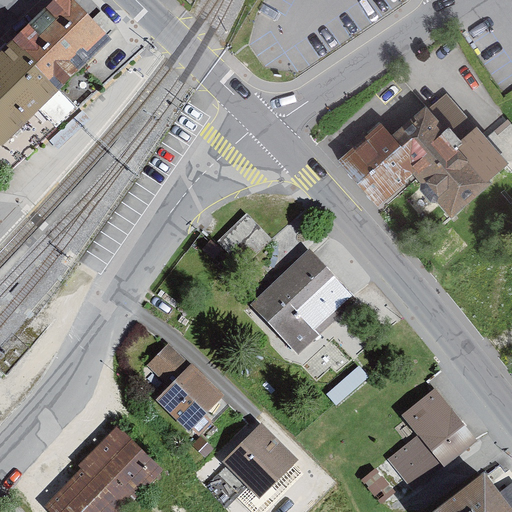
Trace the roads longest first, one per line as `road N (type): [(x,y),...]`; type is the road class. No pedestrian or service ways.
road 1 (unclassified): [(0,450),(66,378),(199,178),(264,126)]
road 2 (tertiary): [(264,126),(511,417)]
road 3 (residential): [(264,126),(463,0)]
road 4 (tertiary): [(134,0),(264,126)]
